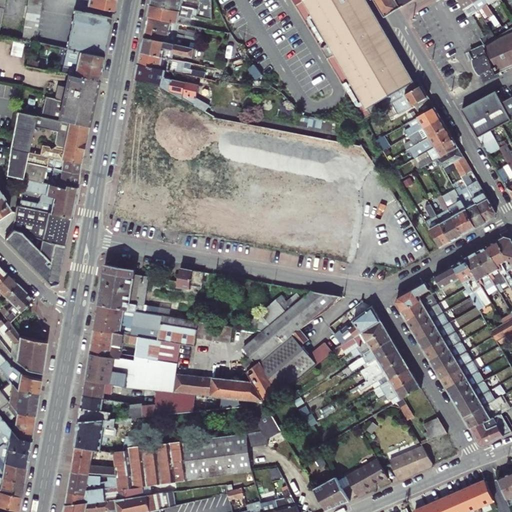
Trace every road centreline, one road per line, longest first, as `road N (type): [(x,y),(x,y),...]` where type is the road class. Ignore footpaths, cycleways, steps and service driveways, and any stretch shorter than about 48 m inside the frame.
road 1 (residential): [(95,238),(380,295)]
road 2 (residential): [(511,219),(398,17),(426,0)]
road 3 (secondary): [(70,304),(31,511)]
road 4 (secondary): [(45,511),(83,307)]
road 5 (residential): [(380,295),(477,460)]
road 6 (residential): [(380,295),(511,222)]
road 7 (secondary): [(101,164),(70,304)]
road 8 (secondary): [(126,29),(101,164)]
road 9 (residential): [(477,460),(357,511)]
